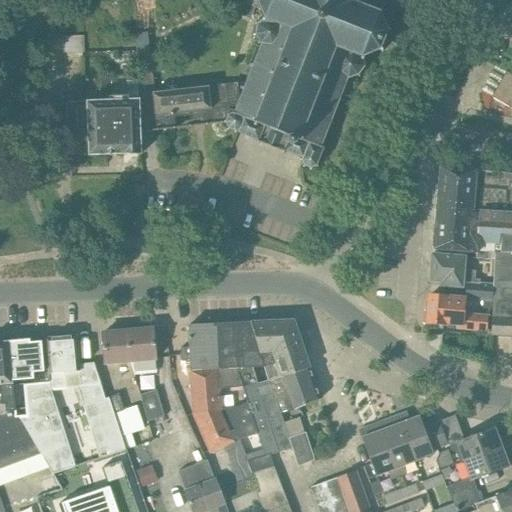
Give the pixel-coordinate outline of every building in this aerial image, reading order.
[(225,125),(227,130),(229,131),(234,133),(237,133),(238,133),(300,157),(300,162),(302,167),(304,168),(309,170),(312,170),(317,168),(319,166),(323,157),(321,156),(323,149),(325,149),(326,146),(322,145),(348,79),(352,80),(353,77),(358,75),(365,67),(364,58),(380,50),(382,47),(394,52),(400,38),(388,33),(388,30),(381,13),(386,0),(236,0),(242,2),(238,14),(250,18),(254,7),(259,9),(263,18),(257,24),(256,34),(261,43),(242,91),(234,111),(227,115),(226,117),(224,123),(225,125)] [(154,84),(147,33),(136,34),(138,86),(154,84)] [(84,53),(84,36),(63,37),(63,53),(84,53)] [(511,71),(508,70),(492,98),(509,108),(504,117),(511,119),(511,71)] [(234,111),(223,106),(234,105),(238,95),(237,83),(208,86),(208,85),(149,91),(152,114),(154,130),(174,128),(172,112),(188,110),(189,121),(202,120),(203,125),(224,123),(226,117),(227,115),(234,111)] [(139,99),(67,102),(69,154),(89,154),(89,155),(124,154),(124,155),(141,154),(139,99)] [(473,213),(496,215),(497,205),(511,206),(511,173),(485,170),(485,176),(477,175),(477,170),(445,167),(442,181),(439,181),(436,210),(473,214),(473,213)] [(496,215),(493,253),(495,253),(511,252),(511,206),(497,205),(496,215)] [(493,253),(496,215),(473,213),(473,214),(436,210),(433,250),(477,253),(493,253)] [(511,252),(495,253),(494,284),(493,284),(492,301),(493,301),(491,335),(511,335),(511,252)] [(465,299),(492,301),(493,284),(479,283),(480,280),(475,280),(475,271),(465,270),(466,257),(433,254),(431,280),(442,281),(441,288),(462,289),(462,285),(466,286),(465,299)] [(464,299),(429,296),(427,322),(445,324),(445,323),(459,324),(459,328),(487,330),(488,316),(463,314),(464,299)] [(239,370),(248,399),(253,414),(252,415),(265,457),(294,448),(291,438),(289,439),(283,423),(280,413),(282,412),(277,397),(275,398),(269,380),(309,368),(295,325),(289,321),(236,324),(239,370)] [(216,325),(219,367),(220,387),(240,386),(239,370),(236,324),(216,325)] [(254,473),(250,465),(241,439),(235,441),(222,410),(220,387),(219,367),(216,325),(188,326),(189,348),(180,348),(181,362),(192,362),(195,411),(195,413),(212,451),(223,446),(238,484),(255,477),(254,473)] [(135,376),(157,374),(153,329),(129,331),(131,361),(132,362),(135,376)] [(105,363),(131,361),(129,331),(102,333),(105,363)] [(26,417),(20,417),(41,454),(53,474),(75,465),(51,390),(79,388),(92,432),(100,456),(125,448),(114,414),(115,413),(109,398),(105,399),(100,383),(94,363),(80,365),(77,335),(46,338),(48,361),(49,385),(37,386),(24,387),(26,417)] [(28,339),(11,341),(14,371),(14,386),(24,385),(24,387),(37,386),(49,385),(48,361),(46,338),(28,339)] [(0,469),(22,461),(41,454),(20,417),(17,414),(16,400),(15,400),(14,386),(14,371),(11,341),(0,341),(0,469)] [(320,399),(309,368),(269,380),(275,398),(277,397),(282,412),(288,410),(289,412),(301,407),(301,405),(320,399)] [(165,418),(158,391),(141,396),(149,423),(165,418)] [(109,398),(115,413),(124,410),(119,394),(109,398)] [(247,456),(254,473),(274,468),(269,455),(265,457),(252,415),(253,414),(248,399),(233,404),(225,405),(234,425),(238,430),(241,439),(247,456)] [(127,449),(137,446),(132,433),(145,429),(137,406),(124,410),(115,413),(127,449)] [(398,416),(415,461),(434,453),(433,451),(449,445),(440,421),(424,427),(420,417),(410,420),(407,412),(398,416)] [(440,421),(449,445),(458,442),(465,461),(509,444),(506,435),(498,438),(494,428),(464,439),(455,415),(440,421)] [(398,416),(379,423),(383,434),(396,468),(399,476),(406,473),(404,465),(415,461),(398,416)] [(299,418),(283,423),(289,439),(291,438),(304,434),(299,418)] [(379,423),(359,431),(376,476),(388,471),(391,479),(399,476),(396,468),(383,434),(379,423)] [(291,438),(294,448),(300,466),(315,460),(306,433),(304,434),(291,438)] [(449,494),(475,485),(473,481),(509,467),(505,457),(511,454),(511,450),(509,444),(465,461),(471,477),(448,486),(451,493),(449,494)] [(109,486),(59,503),(62,511),(140,511),(122,460),(102,467),(109,486)] [(228,511),(209,460),(207,461),(179,471),(194,511),(204,511),(211,510),(211,511),(228,511)] [(151,466),(136,471),(142,486),(156,481),(151,466)] [(274,468),(254,473),(255,477),(261,491),(257,493),(264,511),(289,511),(287,505),(288,505),(274,468)] [(338,478),(350,511),(366,511),(371,510),(356,472),(338,478)] [(445,483),(442,475),(423,481),(426,490),(445,483)] [(350,511),(338,478),(312,487),(320,511),(350,511)] [(417,484),(401,490),(404,498),(420,492),(417,484)] [(511,511),(511,489),(481,501),(475,485),(449,494),(456,511),(475,505),(477,510),(472,511),(511,511)] [(404,498),(401,490),(385,496),(388,504),(404,498)] [(422,498),(409,503),(406,504),(408,511),(410,511),(425,506),(422,498)]
